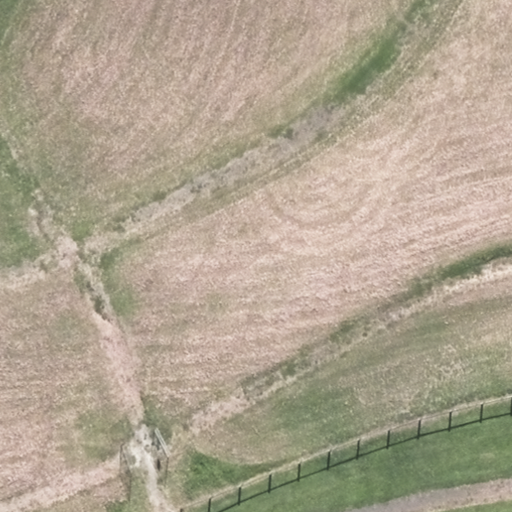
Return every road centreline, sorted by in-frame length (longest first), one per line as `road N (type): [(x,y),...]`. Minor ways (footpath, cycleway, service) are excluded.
road 1 (unknown): [(511,277),(436,297),(146,450),(0,507)]
road 2 (unknown): [(0,286),(202,202),(323,128),(396,59),(429,0)]
road 3 (unknown): [(83,257),(166,511)]
